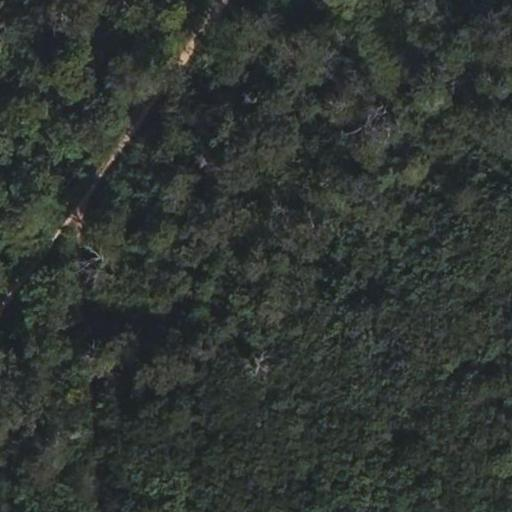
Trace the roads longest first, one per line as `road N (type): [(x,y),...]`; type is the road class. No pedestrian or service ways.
road 1 (track): [(85,179),(106,511)]
road 2 (track): [(216,0),(85,179)]
road 3 (unknown): [(85,179),(0,295)]
